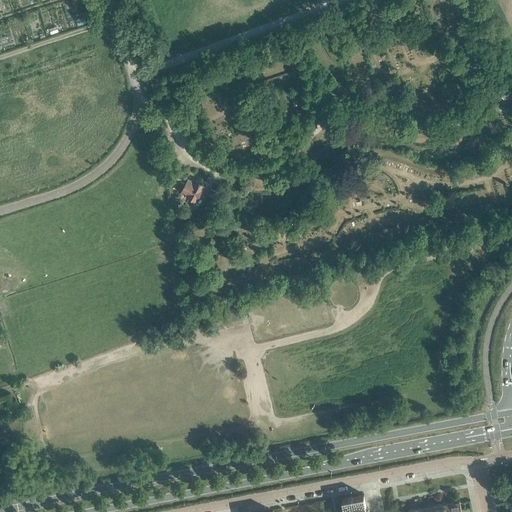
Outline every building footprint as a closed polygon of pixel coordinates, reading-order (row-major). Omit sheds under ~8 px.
[(511,80),(499,89),(505,99),(511,95),(511,80)] [(164,96),(168,99),(174,91),(169,88),(164,96)] [(171,171),(170,176),(181,180),(182,175),(171,171)] [(188,178),(182,191),(190,195),(188,199),(193,201),(195,198),(196,198),(203,186),(202,186),(204,183),(202,183),(201,181),(199,180),(198,180),(196,179),(195,181),(188,178)] [(243,322),(248,321),(246,314),(241,315),(239,305),(224,310),(225,316),(229,327),(243,322)] [(367,511),(364,494),(343,498),(345,511),(367,511)] [(447,503),(448,511),(462,511),(460,500),(447,503)] [(421,508),(421,511),(435,511),(434,505),(433,505),(433,504),(432,503),(427,503),(426,505),(427,507),(421,508)] [(434,505),(435,511),(448,511),(447,503),(434,505)]
